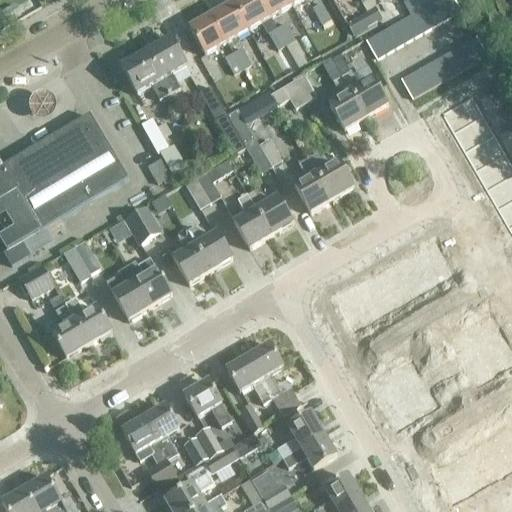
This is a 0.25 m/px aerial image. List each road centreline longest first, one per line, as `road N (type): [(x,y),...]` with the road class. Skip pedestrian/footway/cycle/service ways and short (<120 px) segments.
road 1 (residential): [(56,430),(283,297)]
road 2 (residential): [(414,511),(283,297)]
road 3 (residential): [(455,198),(428,151),(397,141),(369,165),(397,229)]
road 4 (unclassified): [(0,70),(117,3)]
road 5 (residential): [(283,297),(397,229)]
